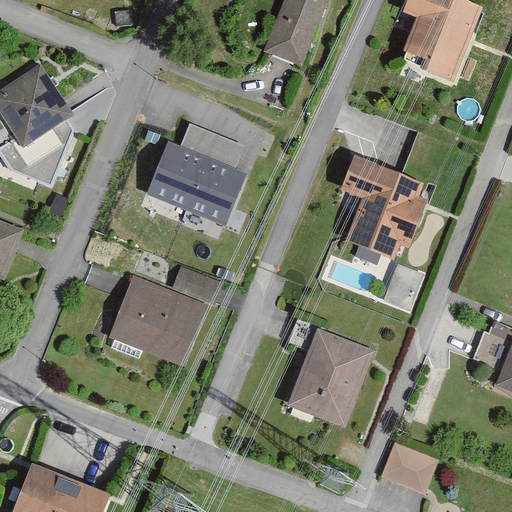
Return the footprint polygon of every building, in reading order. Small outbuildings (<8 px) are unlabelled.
[(328,0),(284,0),(264,50),(302,65),(328,0)] [(484,6),(467,0),(407,0),(403,10),(416,15),(403,49),(424,58),(421,67),(454,80),(484,6)] [(41,61),(0,86),(0,114),(15,138),(0,147),(0,154),(8,168),(52,187),(75,128),(68,117),(75,112),(41,61)] [(181,145),(235,167),(244,145),(190,123),(181,145)] [(181,145),(169,140),(147,194),(226,226),(248,172),(235,167),(181,145)] [(419,195),(425,182),(355,154),(341,188),(363,196),(345,240),(395,259),(401,244),(409,248),(428,199),(419,195)] [(0,276),(19,231),(0,223),(0,276)] [(384,300),(411,310),(426,274),(398,263),(384,300)] [(182,266),(173,288),(216,304),(224,282),(182,266)] [(208,305),(134,275),(109,337),(184,366),(208,305)] [(376,351),(318,328),(288,404),(346,427),(376,351)] [(511,345),(497,385),(511,390),(511,345)] [(381,477),(426,494),(439,460),(394,443),(381,477)] [(105,511),(112,496),(34,467),(16,511),(105,511)]
